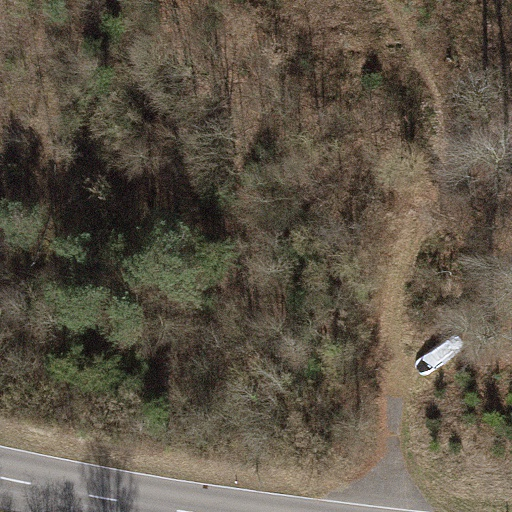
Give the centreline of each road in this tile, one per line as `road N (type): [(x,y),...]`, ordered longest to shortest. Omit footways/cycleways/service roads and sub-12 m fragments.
road 1 (track): [(381,0),(433,206),(384,511)]
road 2 (tertiary): [(166,511),(0,477)]
